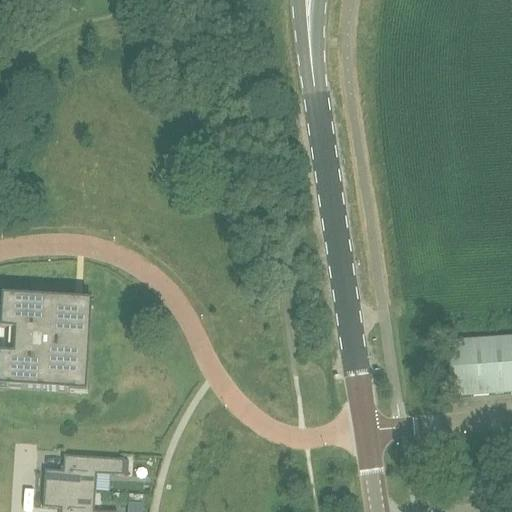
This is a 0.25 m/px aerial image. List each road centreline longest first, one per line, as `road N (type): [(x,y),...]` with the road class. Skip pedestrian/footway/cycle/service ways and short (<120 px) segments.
road 1 (residential): [(0,249),(80,245),(126,260),(175,297),(214,373),(258,423),(298,439),(365,430)]
road 2 (secondary): [(365,430),(308,16)]
road 3 (residential): [(365,430),(511,420)]
